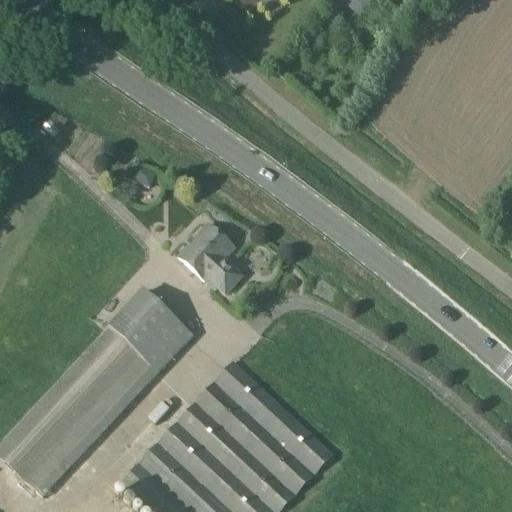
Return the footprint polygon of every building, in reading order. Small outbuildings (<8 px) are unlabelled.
[(230,0),(249,16),(259,5),(268,12),(278,0),(326,0),(332,4),(335,0),(230,0)] [(358,19),(375,0),(350,0),(344,7),(358,19)] [(215,292),(218,290),(224,296),(240,280),(222,264),(233,251),(207,227),(177,260),(204,285),(205,283),(215,292)] [(109,261),(69,299),(83,314),(122,276),(109,261)] [(192,340),(142,293),(107,331),(107,330),(103,334),(103,335),(0,445),(0,463),(43,501),(192,340)] [(144,511),(282,511),(333,458),(232,365),(119,488),(144,511)]
